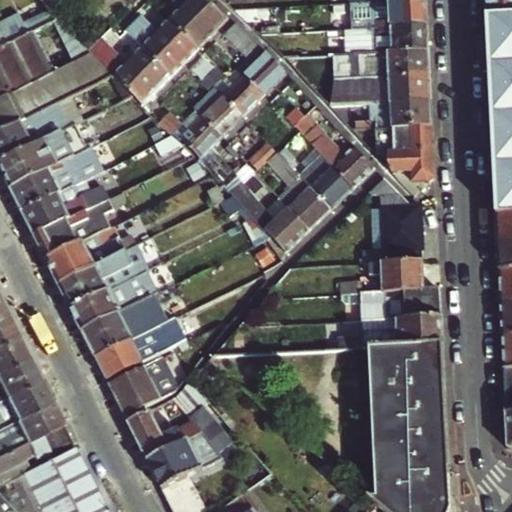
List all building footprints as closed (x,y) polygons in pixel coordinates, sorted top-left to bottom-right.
[(0,50),(59,20),(54,14),(43,0),(0,0),(0,3),(12,17),(0,23),(0,50)] [(43,0),(54,14),(69,0),(43,0)] [(183,0),(187,4),(173,19),(187,34),(215,6),(208,0),(183,0)] [(511,0),(488,0),(490,17),(511,15),(511,0)] [(428,1),(370,4),(351,5),(352,23),(334,24),(334,31),(429,27),(428,1)] [(131,7),(136,11),(140,7),(139,5),(136,3),(131,7)] [(202,48),(230,19),(215,6),(187,34),(202,48)] [(511,15),(490,17),(490,20),(491,41),(490,41),(491,45),(492,66),(491,66),(492,70),(493,90),(492,90),(493,94),(494,115),(493,115),(494,120),(495,140),(494,140),(494,144),(495,144),(496,165),(495,165),(496,169),(497,190),(496,190),(496,193),(497,193),(498,216),(511,215),(511,15)] [(173,19),(159,33),(143,17),(128,32),(144,48),(159,63),(172,49),(187,34),(173,19)] [(80,42),(59,20),(0,50),(0,100),(91,52),(80,42)] [(237,26),(227,35),(249,58),(260,48),(251,38),(242,30),(237,26)] [(361,37),(362,55),(430,51),(429,27),(334,31),(326,32),(326,39),(361,37)] [(105,44),(91,31),(80,42),(91,52),(94,55),(105,44)] [(172,49),(159,63),(173,77),(202,48),(187,34),(172,49)] [(117,81),(128,93),(159,63),(144,48),(128,66),(110,49),(105,44),(94,55),(112,75),(117,81)] [(261,47),(260,48),(249,58),(240,67),(267,95),(288,74),(261,47)] [(315,89),(331,106),(432,100),(432,95),(430,51),(362,55),(336,56),(336,70),(356,69),(357,79),(308,81),(315,89)] [(91,52),(0,100),(0,134),(112,75),(94,55),(91,52)] [(143,108),(173,77),(159,63),(128,93),(134,98),(138,103),(143,108)] [(203,83),(213,93),(217,88),(229,77),(220,67),(203,83)] [(267,95),(240,67),(229,77),(217,88),(244,117),(267,95)] [(112,75),(0,134),(0,165),(63,134),(134,98),(128,93),(117,81),(112,75)] [(197,111),(223,137),(244,117),(217,88),(213,93),(212,94),(216,98),(210,99),(203,106),(197,111)] [(353,130),(369,129),(393,128),(433,125),(432,100),(331,106),(353,130)] [(347,156),(315,122),(324,113),(318,106),(306,118),(296,127),(303,134),(310,142),(355,189),(376,169),(356,147),(347,156)] [(179,128),(157,108),(150,115),(153,118),(161,126),(171,136),(179,128)] [(288,119),(296,127),(306,118),(297,109),(288,119)] [(182,139),(202,159),(223,137),(197,111),(179,128),(171,136),(172,137),(176,140),(179,143),(182,139)] [(374,153),(394,175),(414,174),(417,198),(436,180),(433,135),(433,125),(393,128),(395,152),(374,153)] [(157,145),(172,137),(171,136),(161,126),(150,132),(157,145)] [(70,147),(63,134),(0,165),(0,167),(11,190),(86,152),(80,142),(70,147)] [(294,169),(301,177),(332,211),(355,189),(310,142),(303,134),(281,155),(282,157),(294,169)] [(275,150),(270,144),(249,163),(257,172),(278,153),(275,150)] [(100,145),(86,152),(11,190),(23,213),(90,179),(111,168),(100,145)] [(276,163),(279,166),(275,170),(283,180),(294,169),(282,157),(276,163)] [(207,169),(210,172),(215,177),(232,195),(238,190),(232,184),(237,178),(225,165),(219,170),(213,163),(207,169)] [(294,169),(283,180),(290,187),(301,177),(294,169)] [(290,187),(293,190),(281,200),(284,203),(310,232),(332,211),(301,177),(290,187)] [(102,204),(90,179),(23,213),(28,223),(35,238),(102,204)] [(364,211),(366,266),(384,265),(426,263),(422,207),(413,207),(393,186),(383,188),(384,209),(364,211)] [(257,220),(288,253),(310,232),(284,203),(272,216),(247,189),(236,199),(249,213),(257,220)] [(249,213),(236,199),(219,207),(227,223),(249,213)] [(114,228),(102,204),(35,238),(47,261),(114,228)] [(511,215),(498,216),(499,244),(511,243),(511,215)] [(255,221),(246,225),(256,247),(272,239),(255,221)] [(126,253),(114,228),(47,261),(60,286),(126,253)] [(511,243),(499,244),(500,267),(499,267),(500,271),(500,270),(511,269),(511,243)] [(143,245),(126,253),(60,286),(72,310),(140,277),(134,266),(149,259),(143,245)] [(384,265),(385,294),(427,292),(426,263),(384,265)] [(502,304),(511,303),(511,269),(500,270),(502,304)] [(143,275),(140,277),(72,310),(83,332),(154,297),(143,275)] [(343,285),(344,296),(364,295),(373,295),(373,283),(343,285)] [(427,292),(385,294),(373,295),(364,295),(365,321),(443,318),(441,292),(427,292)] [(92,349),(97,359),(158,328),(152,315),(161,311),(154,297),(83,332),(92,349)] [(511,303),(502,304),(503,336),(511,335),(511,303)] [(0,345),(18,336),(7,314),(0,317),(0,345)] [(443,318),(365,321),(366,336),(342,338),(342,343),(331,344),(331,351),(381,349),(415,348),(444,346),(443,318)] [(158,328),(97,359),(109,382),(180,347),(168,323),(158,328)] [(505,369),(511,368),(511,335),(503,336),(505,369)] [(0,372),(29,358),(18,336),(0,345),(0,372)] [(444,346),(415,348),(416,362),(445,360),(444,346)] [(371,500),(376,505),(384,511),(452,511),(446,384),(445,360),(416,362),(415,348),(381,349),(382,377),(401,376),(402,398),(384,399),(386,452),(404,451),(405,474),(387,475),(388,493),(371,500)] [(0,401),(41,381),(29,358),(0,372),(0,401)] [(112,388),(127,419),(176,394),(179,389),(168,367),(176,363),(173,358),(112,388)] [(0,428),(52,403),(41,381),(0,401),(0,428)] [(197,415),(212,403),(193,381),(178,397),(185,411),(190,417),(203,433),(148,461),(174,511),(207,511),(191,478),(225,460),(218,452),(225,446),(227,434),(217,422),(208,429),(197,415)] [(0,457),(64,426),(52,403),(0,428),(0,457)] [(157,408),(129,423),(148,461),(203,433),(190,417),(175,424),(174,421),(165,425),(157,408)] [(71,442),(64,426),(0,457),(0,485),(30,470),(25,460),(34,456),(36,460),(71,442)] [(106,511),(75,449),(30,470),(0,485),(0,491),(3,495),(18,511),(106,511)] [(0,511),(18,511),(3,495),(0,491),(0,511)] [(251,511),(255,509),(257,511),(266,511),(250,492),(250,491),(221,511),(251,511)]
